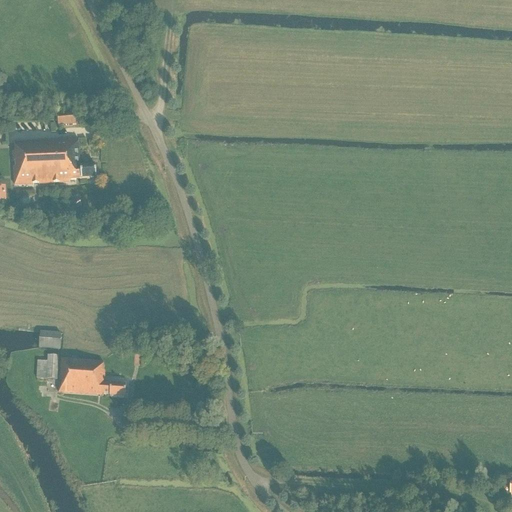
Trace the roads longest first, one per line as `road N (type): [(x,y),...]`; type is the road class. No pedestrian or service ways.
road 1 (unclassified): [(283,511),(235,442),(191,221),(90,0)]
road 2 (track): [(258,484),(475,493),(494,511)]
